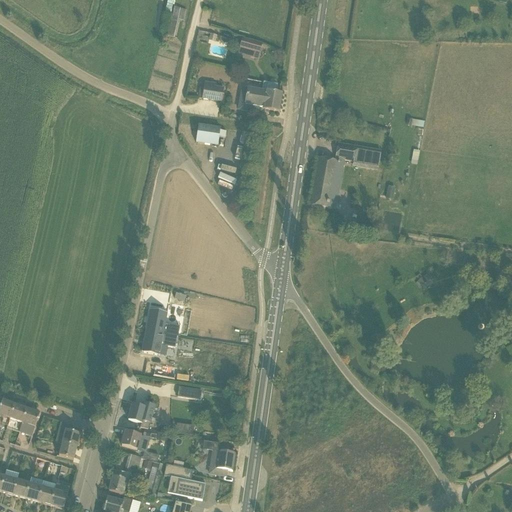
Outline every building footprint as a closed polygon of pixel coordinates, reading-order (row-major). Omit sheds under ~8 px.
[(178,20),(184,21),(186,10),(175,7),(169,32),(175,34),(178,20)] [(243,38),(238,54),(257,60),(263,44),(243,38)] [(222,103),(223,93),(224,89),(215,87),(216,84),(204,82),(204,86),(202,100),(222,103)] [(266,92),(262,91),(259,108),(263,108),(263,110),(279,113),(282,95),(276,94),(277,86),(268,84),(266,92)] [(242,88),(240,100),(238,110),(253,112),(254,107),(259,108),(262,91),(242,88)] [(218,147),(219,138),(220,131),(220,128),(198,125),(196,144),(218,147)] [(311,206),(320,207),(336,210),(344,162),(353,163),(352,167),(378,172),(381,152),(338,145),(335,159),(336,159),(335,162),(319,159),(311,206)] [(225,164),(224,168),(241,172),(243,168),(225,164)] [(222,189),(237,195),(241,183),(226,177),(222,189)] [(388,187),(386,199),(393,201),(395,188),(388,187)] [(427,283),(423,278),(417,282),(421,287),(427,283)] [(146,332),(177,338),(179,327),(169,325),(169,326),(165,325),(167,314),(150,311),(146,332)] [(146,332),(142,353),(159,356),(161,346),(175,349),(177,338),(146,332)] [(179,389),(177,398),(200,401),(201,392),(179,389)] [(2,402),(0,408),(0,417),(10,421),(15,407),(15,406),(14,406),(3,402),(2,402)] [(146,406),(145,410),(132,406),(128,421),(143,425),(141,429),(148,431),(151,419),(159,422),(163,410),(146,406)] [(15,407),(10,421),(22,425),(28,411),(27,411),(27,410),(15,407)] [(25,435),(32,438),(40,415),(39,414),(39,415),(28,411),(22,425),(28,428),(25,435)] [(55,443),(62,445),(62,444),(77,448),(80,436),(80,435),(71,433),(73,427),(60,424),(55,443)] [(182,435),(194,434),(194,426),(182,426),(182,435)] [(121,447),(130,449),(142,452),(146,439),(156,440),(157,432),(148,431),(145,430),(143,437),(125,432),(121,447)] [(157,433),(156,441),(164,442),(166,434),(157,433)] [(212,451),(208,474),(226,476),(226,471),(232,472),(235,455),(220,452),(221,445),(204,442),(203,450),(212,451)] [(62,444),(62,445),(58,457),(74,461),(77,449),(77,448),(62,444)] [(129,455),(125,470),(140,474),(144,460),(141,459),(129,455)] [(145,461),(143,469),(151,471),(153,463),(145,461)] [(156,498),(165,466),(154,463),(145,495),(156,498)] [(179,480),(175,495),(201,503),(206,487),(191,482),(194,472),(168,465),(165,476),(179,480)] [(129,482),(131,475),(115,471),(109,492),(124,496),(128,482),(129,482)] [(13,497),(17,482),(18,476),(6,472),(5,478),(4,478),(0,493),(1,493),(5,494),(13,496),(13,497)] [(38,503),(43,483),(31,479),(29,485),(25,500),(26,500),(38,503)] [(25,500),(29,485),(17,482),(13,497),(15,497),(25,500)] [(38,503),(50,507),(56,486),(43,483),(38,503),(38,504),(38,503)] [(63,511),(69,489),(56,485),(56,486),(50,507),(51,507),(63,510),(63,511)] [(122,503),(117,501),(107,499),(103,511),(120,511),(121,509),(130,511),(132,501),(123,499),(122,503)] [(175,503),(173,510),(177,511),(176,511),(180,511),(182,504),(175,503)]
